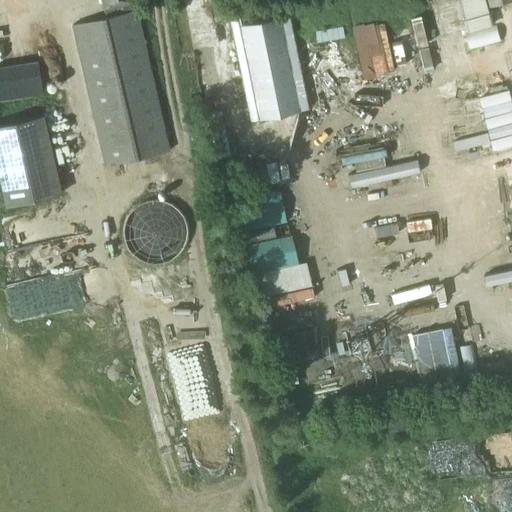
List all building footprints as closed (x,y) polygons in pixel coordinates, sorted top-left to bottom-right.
[(100,0),(105,16),(136,7),(133,0),(100,0)] [(493,24),(487,0),(461,0),(469,30),(493,24)] [(136,7),(105,16),(68,27),(106,168),(171,149),(136,7)] [(298,111),(279,17),(240,25),(259,119),(298,111)] [(388,18),(354,22),(361,77),(395,73),(388,18)] [(38,59),(0,62),(0,97),(42,93),(38,59)] [(481,94),(494,146),(511,141),(511,92),(511,87),(481,94)] [(0,186),(5,206),(61,193),(42,114),(0,124),(0,186)] [(382,133),(334,142),(336,153),(384,144),(382,133)] [(243,226),(285,223),(282,190),(241,193),(243,226)] [(373,221),(441,204),(437,191),(370,208),(373,221)] [(123,220),(122,231),(123,241),(128,250),(135,258),(145,262),(155,264),(165,262),(175,258),(182,250),(187,241),(188,231),(187,220),(182,211),(175,204),(165,199),(155,197),(145,199),(135,204),(128,211),(123,220)] [(291,233),(255,241),(262,269),(298,261),(291,233)] [(16,308),(92,297),(88,268),(36,275),(32,248),(13,251),(19,290),(14,291),(16,308)] [(268,294),(312,283),(306,260),(262,271),(268,294)] [(422,379),(460,371),(451,324),(413,331),(422,379)] [(469,453),(475,450),(476,452),(485,448),(481,436),(465,443),(469,453)]
